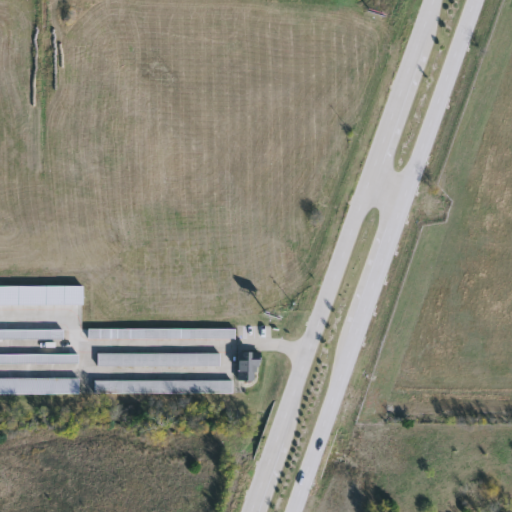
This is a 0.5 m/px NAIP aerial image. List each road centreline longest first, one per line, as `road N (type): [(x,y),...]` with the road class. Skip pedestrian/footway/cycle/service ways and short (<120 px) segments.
road 1 (primary): [(421,0),(241,511)]
road 2 (primary): [(282,511),(462,0)]
